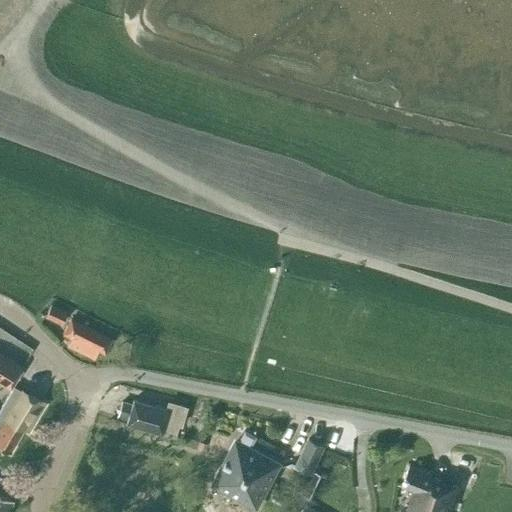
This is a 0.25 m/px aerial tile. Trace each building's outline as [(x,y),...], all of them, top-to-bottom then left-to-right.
[(44,315),(56,321),(60,323),(65,312),(49,304),(44,315)] [(69,318),(68,321),(62,333),(70,337),(66,344),(92,356),(96,349),(103,353),(110,338),(69,318)] [(0,382),(8,387),(20,367),(0,354),(0,382)] [(12,386),(0,405),(0,446),(8,451),(22,429),(27,432),(45,403),(21,389),(20,390),(12,386)] [(179,424),(185,407),(167,401),(165,408),(158,406),(132,399),(130,404),(121,401),(117,415),(126,417),(125,422),(173,435),(176,424),(179,424)] [(308,438),(295,464),(310,471),(323,445),(308,438)] [(255,505),(278,463),(236,440),(213,483),(255,505)] [(404,511),(448,511),(458,486),(430,476),(431,474),(408,465),(401,485),(415,490),(406,511),(405,511),(404,511)] [(0,511),(5,511),(10,501),(0,495),(0,511)] [(298,511),(323,511),(306,501),(298,511)]
